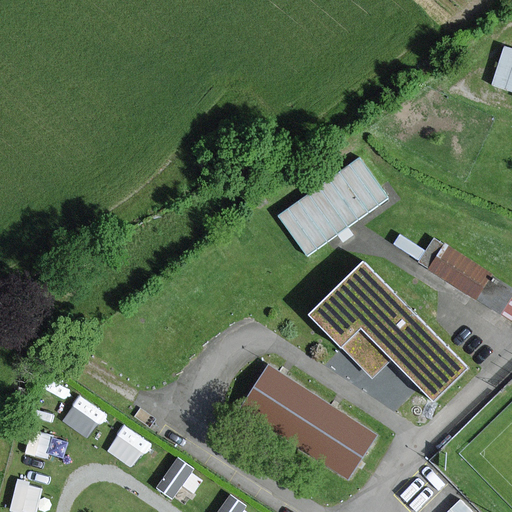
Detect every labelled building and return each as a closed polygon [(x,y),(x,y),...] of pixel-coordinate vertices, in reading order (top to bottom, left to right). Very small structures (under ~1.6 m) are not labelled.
[(511,51),(505,49),(494,84),(511,89),(511,51)] [(357,160),(279,217),(307,255),(385,198),(357,160)] [(511,293),(511,289),(433,238),(417,263),(511,324),(511,294),(511,295),(511,293)] [(433,402),(466,369),(359,262),(304,317),(336,348),(340,345),(372,376),(389,358),(433,402)] [(267,369),(241,409),(346,477),(372,437),(267,369)] [(177,494),(198,465),(180,453),(159,481),(177,494)] [(32,508),(39,483),(19,478),(13,503),(32,508)] [(239,511),(248,500),(232,489),(216,511),(239,511)] [(469,511),(459,502),(449,511),(469,511)]
